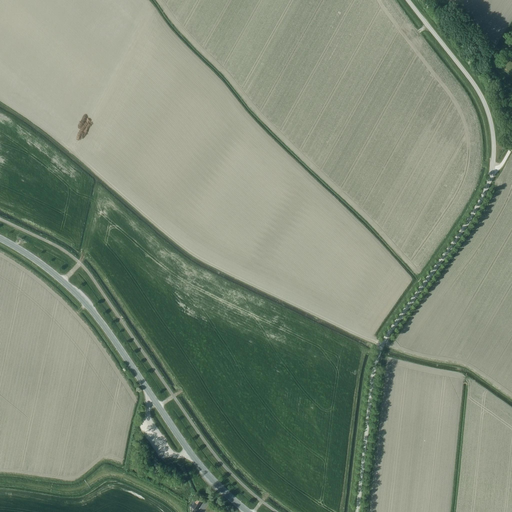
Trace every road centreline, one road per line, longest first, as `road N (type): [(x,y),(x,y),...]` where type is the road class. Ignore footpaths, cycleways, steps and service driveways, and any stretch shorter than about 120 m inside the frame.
road 1 (unclassified): [(357,511),(380,347),(475,210),(493,154),(477,90),(407,0)]
road 2 (primary): [(248,511),(199,465),(85,303),(0,238)]
